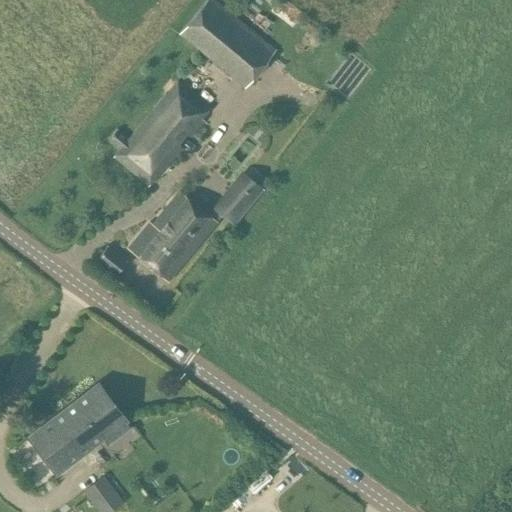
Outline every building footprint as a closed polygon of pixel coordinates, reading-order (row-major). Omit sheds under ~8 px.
[(243,87),(275,49),(216,0),(205,0),(177,34),(243,87)] [(201,118),(210,107),(177,80),(128,138),(118,129),(107,141),(117,150),(112,156),(150,188),(183,149),(178,145),(187,134),(191,138),(205,121),(201,118)] [(245,174),(215,211),(232,225),(263,188),(245,174)] [(218,222),(180,190),(152,224),(150,222),(128,248),(169,282),(218,222)] [(95,261),(115,277),(128,261),(109,246),(95,261)] [(55,473),(126,419),(100,384),(29,438),(55,473)] [(83,492),(97,511),(113,511),(124,504),(104,477),(83,492)]
